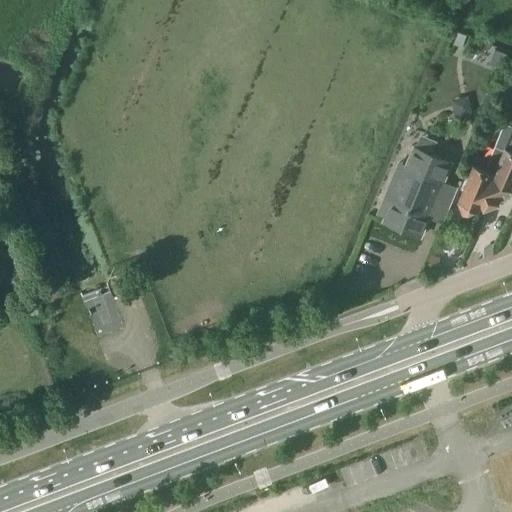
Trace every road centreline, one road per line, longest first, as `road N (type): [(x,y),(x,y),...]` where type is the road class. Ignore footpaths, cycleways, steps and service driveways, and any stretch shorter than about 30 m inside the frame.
road 1 (primary): [(60,511),(511,341)]
road 2 (primary): [(413,342),(202,424)]
road 3 (unclassified): [(202,424),(146,400),(0,454)]
road 4 (primary): [(202,424),(0,501)]
